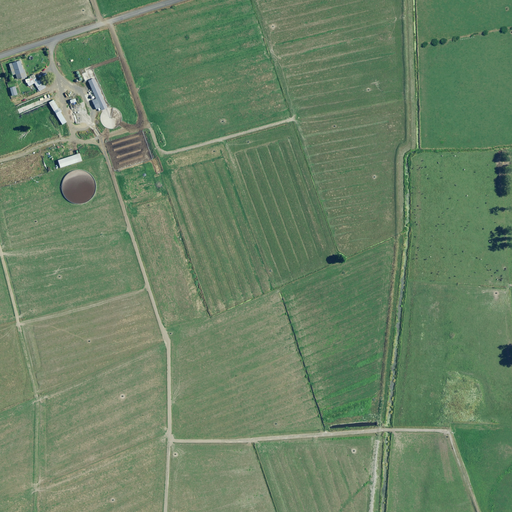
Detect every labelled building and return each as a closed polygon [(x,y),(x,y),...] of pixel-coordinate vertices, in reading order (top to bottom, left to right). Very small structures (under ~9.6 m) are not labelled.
[(22,69),(19,61),(8,64),(12,75),(15,74),(16,79),(21,78),(21,79),(26,77),(24,69),(22,69)] [(34,83),(37,81),(33,75),(24,80),(28,86),(34,83)] [(107,108),(93,78),(87,81),(95,99),(91,101),(95,109),(99,107),(101,110),(107,108)] [(37,81),(34,83),(39,91),(46,87),(41,79),(37,81)] [(58,108),(53,100),(48,103),(61,125),(66,122),(60,112),(61,111),(59,108),(58,108)] [(81,161),(77,150),(74,151),(75,155),(57,160),(59,168),(81,161)]
